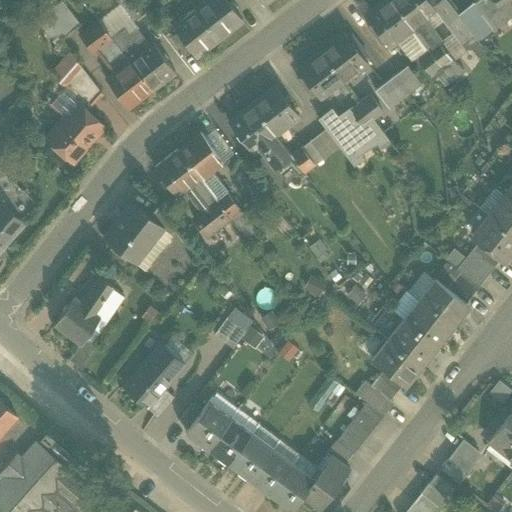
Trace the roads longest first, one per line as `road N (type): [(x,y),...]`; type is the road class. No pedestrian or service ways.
road 1 (residential): [(0,316),(138,139),(318,0)]
road 2 (residential): [(212,511),(0,336)]
road 3 (residential): [(357,511),(492,338)]
